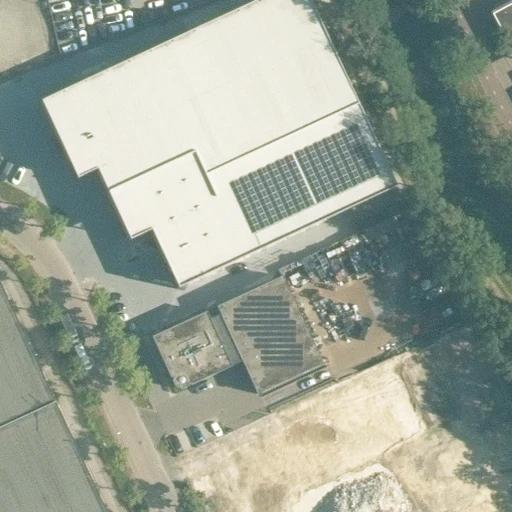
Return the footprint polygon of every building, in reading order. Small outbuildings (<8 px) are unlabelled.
[(308,0),(258,0),(40,102),(68,163),(68,164),(76,180),(92,172),(96,170),(107,195),(118,217),(139,207),(150,231),(169,273),(177,290),(185,286),(185,285),(395,188),(308,0)] [(511,7),(490,19),(511,60),(511,7)] [(150,231),(139,207),(118,217),(129,240),(150,231)] [(322,363),(282,277),(216,307),(220,315),(209,320),(206,312),(151,338),(164,365),(162,369),(167,380),(172,381),(174,387),(181,390),(231,367),(227,359),(238,354),(257,394),(275,386),(322,363)] [(0,511),(104,511),(0,285),(0,511)] [(511,511),(511,441),(460,328),(198,448),(227,511),(511,511)]
